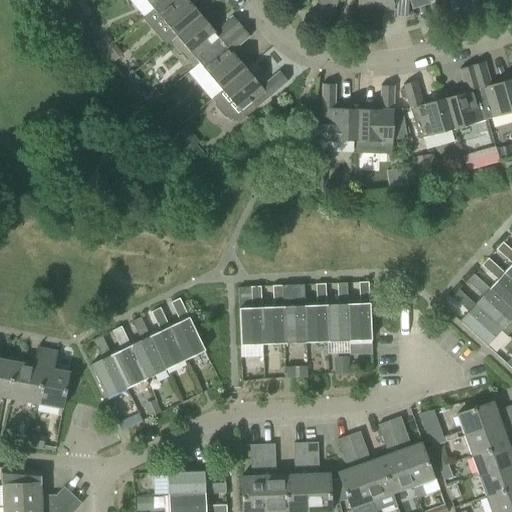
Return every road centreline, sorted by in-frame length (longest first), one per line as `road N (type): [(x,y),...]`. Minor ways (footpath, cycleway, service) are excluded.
road 1 (residential): [(98,466),(125,462),(229,413),(325,409),(406,391),(424,346)]
road 2 (residential): [(511,28),(410,57),(317,55),(289,41),(253,0)]
